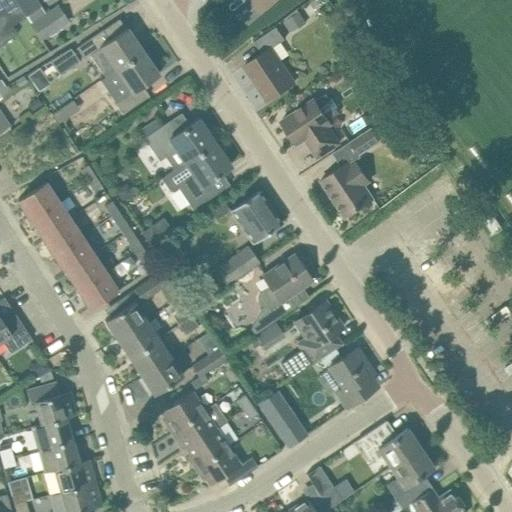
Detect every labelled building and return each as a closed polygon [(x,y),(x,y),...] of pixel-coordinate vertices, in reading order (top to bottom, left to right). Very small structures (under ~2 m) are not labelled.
[(15,0),(0,0),(0,33),(12,25),(27,16),(15,0)] [(58,5),(30,24),(41,40),(69,21),(58,5)] [(299,11),(286,21),(294,32),(307,23),(299,11)] [(100,47),(116,70),(143,51),(127,27),(110,39),(103,29),(76,47),(84,58),(100,47)] [(262,53),(244,65),(267,100),(284,89),(296,81),(273,47),(284,39),(276,27),(274,28),(270,30),(254,41),(262,53)] [(51,60),(56,67),(61,73),(80,61),(71,48),(51,60)] [(143,51),(116,70),(131,92),(115,103),(122,114),(149,96),(142,86),(159,74),(143,51)] [(28,74),(33,82),(39,91),(50,83),(39,67),(28,74)] [(72,101),(78,109),(84,105),(104,92),(97,83),(78,95),(79,97),(72,101)] [(313,99),(281,121),(296,144),(307,137),(311,144),(309,145),(317,157),(334,146),(337,144),(326,128),(330,125),(328,121),(339,114),(335,108),(337,107),(331,97),(329,99),(326,94),(315,102),(313,99)] [(42,104),(38,98),(29,103),(33,110),(42,104)] [(0,111),(0,131),(10,126),(0,111)] [(162,177),(162,178),(215,142),(198,118),(177,133),(169,120),(143,136),(159,160),(165,156),(174,169),(162,177)] [(351,141),(360,155),(381,140),(372,126),(351,141)] [(174,189),(177,188),(192,209),(218,192),(210,180),(231,166),(215,142),(162,178),(169,188),(174,189)] [(349,161),(320,180),(345,216),(373,198),(365,186),(371,182),(355,158),(350,162),(349,162),(349,161)] [(80,171),(87,181),(95,176),(88,166),(80,171)] [(95,176),(87,181),(95,192),(102,187),(95,176)] [(17,200),(29,218),(58,199),(46,181),(17,200)] [(259,190),(243,201),(230,209),(252,243),(282,223),(259,190)] [(29,218),(41,236),(70,217),(58,199),(29,218)] [(105,206),(111,216),(118,211),(112,202),(105,206)] [(118,226),(123,234),(130,229),(125,222),(118,211),(111,216),(118,226)] [(41,236),(53,254),(82,235),(70,217),(41,236)] [(163,236),(153,222),(142,229),(152,244),(163,236)] [(129,243),(135,252),(143,247),(136,238),(130,229),(123,234),(129,243)] [(53,254),(65,272),(94,253),(82,235),(53,254)] [(135,252),(143,263),(150,258),(143,247),(135,252)] [(259,263),(247,247),(218,267),(229,283),(259,263)] [(65,272),(78,291),(106,272),(94,253),(65,272)] [(252,327),(256,332),(277,319),(302,301),(295,292),(311,280),(293,254),(262,276),(269,287),(261,292),(260,294),(259,295),(258,296),(258,299),(259,300),(260,302),(261,303),(264,306),(252,327)] [(142,300),(160,288),(171,304),(180,297),(162,270),(134,288),(142,300)] [(106,272),(78,291),(90,309),(118,290),(106,272)] [(301,349),(280,363),(290,377),(336,346),(329,336),(343,327),(325,300),(294,321),(305,337),(297,342),(301,349)] [(104,320),(117,339),(146,319),(134,301),(104,320)] [(172,314),(179,324),(192,315),(185,305),(172,314)] [(0,316),(0,342),(3,340),(11,352),(31,338),(14,312),(2,320),(0,316)] [(179,324),(185,334),(199,325),(192,315),(179,324)] [(117,339),(129,357),(158,338),(146,319),(117,339)] [(129,357),(141,376),(170,356),(158,338),(129,357)] [(336,392),(346,407),(373,389),(366,378),(374,373),(357,347),(328,366),(342,387),(336,392)] [(192,366),(199,377),(203,374),(227,358),(220,348),(192,366)] [(170,356),(141,376),(154,394),(183,375),(170,356)] [(203,374),(199,377),(191,382),(196,389),(208,381),(203,374)] [(34,401),(40,424),(66,417),(76,414),(69,391),(60,393),(56,382),(26,390),(30,402),(34,401)] [(163,420),(171,431),(205,408),(193,390),(161,411),(165,418),(163,420)] [(241,396),(236,400),(243,410),(251,404),(245,394),(241,396)] [(251,404),(243,410),(249,419),(255,416),(258,413),(251,404)] [(315,416),(321,425),(340,412),(337,406),(327,413),(325,409),(315,416)] [(181,441),(186,448),(218,427),(205,408),(171,431),(178,443),(181,441)] [(31,426),(37,449),(73,439),(66,417),(40,424),(31,426)] [(390,467),(420,447),(407,428),(392,437),(383,423),(387,421),(386,420),(356,440),(372,464),(383,456),(390,467)] [(187,456),(195,468),(230,444),(218,427),(186,448),(189,454),(187,456)] [(44,473),(54,470),(54,469),(79,462),(79,461),(73,439),(37,449),(44,473)] [(230,444),(195,468),(202,479),(205,478),(210,484),(226,473),(232,483),(257,466),(250,455),(241,461),(230,444)] [(0,450),(0,452),(2,459),(14,456),(11,447),(0,450)] [(411,501),(428,490),(432,487),(431,487),(427,489),(422,481),(420,482),(417,477),(433,466),(420,447),(390,467),(396,477),(386,483),(402,507),(411,501)] [(2,459),(4,468),(16,464),(14,456),(2,459)] [(54,470),(60,491),(95,481),(88,458),(79,461),(79,462),(54,469),(54,470)] [(319,464),(307,472),(316,485),(329,477),(319,464)] [(60,491),(65,511),(74,511),(101,505),(95,481),(60,491)] [(416,511),(463,511),(449,489),(434,499),(428,490),(411,501),(417,511),(416,511)] [(12,495),(15,504),(26,501),(23,492),(12,495)] [(0,511),(11,511),(7,494),(0,495),(0,511)] [(307,498),(288,511),(287,511),(331,511),(323,500),(313,507),(307,498)] [(15,504),(17,511),(28,511),(26,501),(15,504)]
